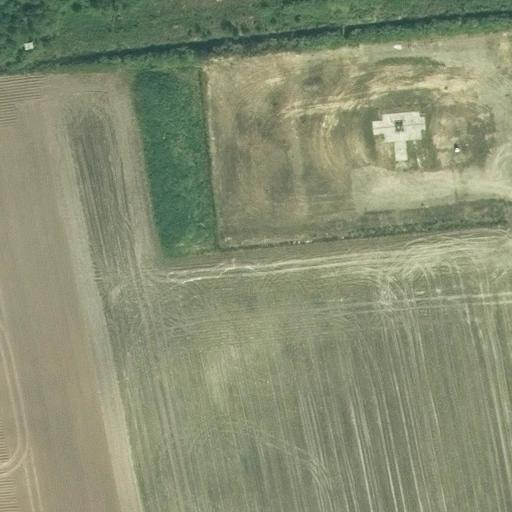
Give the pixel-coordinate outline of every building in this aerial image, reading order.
[(491,43),(511,43),(511,32),(492,32),(491,43)] [(479,115),(477,88),(432,90),(434,117),(479,115)] [(302,168),(310,168),(310,147),(292,147),(292,158),(302,158),(302,168)] [(353,163),(364,163),(363,150),(320,152),(321,178),(354,176),(353,163)] [(312,184),(312,174),(290,173),(290,183),(312,184)] [(301,210),(218,215),(219,240),(302,236),(301,210)]
